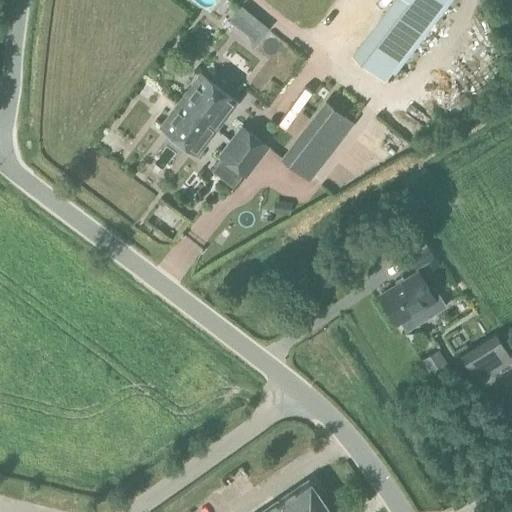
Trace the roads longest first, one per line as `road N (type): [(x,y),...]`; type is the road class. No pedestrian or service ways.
road 1 (unclassified): [(399,511),(358,445),(276,371),(0,162)]
road 2 (unclassified): [(0,156),(22,0)]
